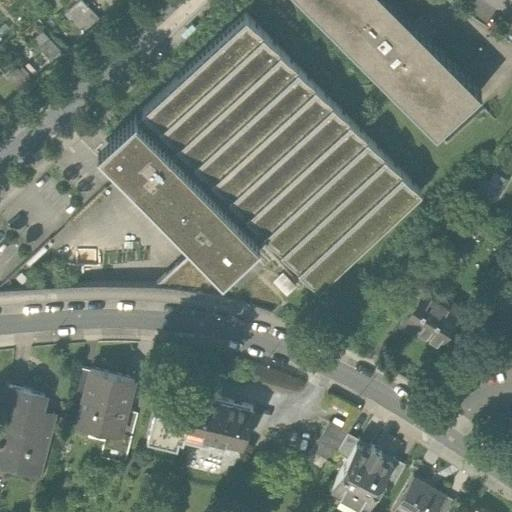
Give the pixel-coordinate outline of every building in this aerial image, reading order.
[(101,19),(81,0),(78,0),(65,13),(85,34),(101,19)] [(394,5),(389,0),(304,0),(436,140),(481,98),(480,96),(433,47),(423,35),(418,30),(394,5)] [(240,269),(261,248),(264,246),(266,243),(309,288),(318,296),(422,197),(246,12),(135,118),(109,141),(96,153),(112,169),(121,179),(222,286),(240,269)] [(60,52),(42,32),(31,42),(49,62),(60,52)] [(41,84),(20,63),(8,76),(28,96),(41,84)] [(482,211),(494,192),(481,183),(469,202),(482,211)] [(412,307),(399,327),(411,335),(414,331),(438,347),(462,311),(451,304),(448,308),(423,291),(412,307)] [(134,380),(90,369),(89,373),(83,396),(76,425),(106,433),(119,436),(126,412),(127,408),(134,380)] [(89,373),(78,370),(72,393),(83,396),(89,373)] [(40,418),(46,396),(8,387),(0,416),(0,426),(1,427),(0,432),(0,467),(38,477),(52,421),(46,419),(40,418)] [(209,440),(242,448),(252,408),(237,404),(193,393),(189,409),(186,408),(187,408),(157,400),(146,441),(177,449),(178,442),(181,443),(206,450),(209,440)] [(311,466),(327,426),(286,409),(269,449),(311,466)] [(132,414),(126,412),(119,436),(106,433),(99,460),(124,466),(132,438),(137,415),(132,414)] [(359,441),(347,434),(337,453),(336,455),(347,460),(356,444),(357,445),(359,441)] [(357,445),(356,444),(347,460),(331,488),(339,492),(340,498),(356,506),(360,504),(368,508),(383,480),(392,464),(391,463),(379,457),(381,453),(381,452),(381,451),(380,451),(377,449),(373,447),(372,447),(371,447),(369,451),(357,445)] [(405,466),(393,459),(391,463),(392,464),(383,480),(393,486),(405,466)] [(320,471),(311,466),(302,484),(312,488),(320,471)] [(425,484),(413,477),(392,511),(434,511),(444,496),(427,487),(424,485),(425,484)] [(447,511),(453,502),(444,496),(434,511),(447,511)]
